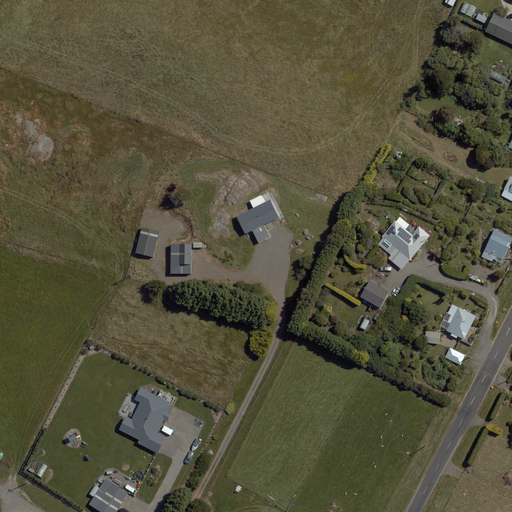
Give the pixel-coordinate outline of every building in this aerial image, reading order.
[(511,38),(511,21),(493,12),(485,28),(511,41),(511,38)] [(511,73),(502,86),(511,92),(511,73)] [(511,177),(507,176),(499,196),(511,200),(511,177)] [(268,194),(235,214),(246,232),(255,226),(260,235),(271,229),(265,220),(279,212),(268,194)] [(399,210),(377,236),(391,248),(388,252),(400,263),(430,228),(418,218),(414,223),(399,210)] [(494,227),(481,247),(497,261),(511,236),(494,227)] [(159,231),(141,230),(135,249),(152,254),(159,231)] [(194,246),(173,246),(173,277),(193,277),(194,246)] [(369,276),(359,293),(377,304),(387,287),(369,276)] [(457,304),(446,324),(462,334),(477,314),(457,304)] [(376,331),(370,327),(366,335),(377,342),(385,330),(379,326),(376,331)] [(443,335),(426,335),(426,348),(444,348),(443,335)] [(468,356),(451,348),(445,360),(462,369),(468,356)] [(168,404),(137,389),(115,436),(153,454),(163,433),(156,429),(168,404)] [(106,482),(89,508),(94,511),(112,511),(124,494),(106,482)]
